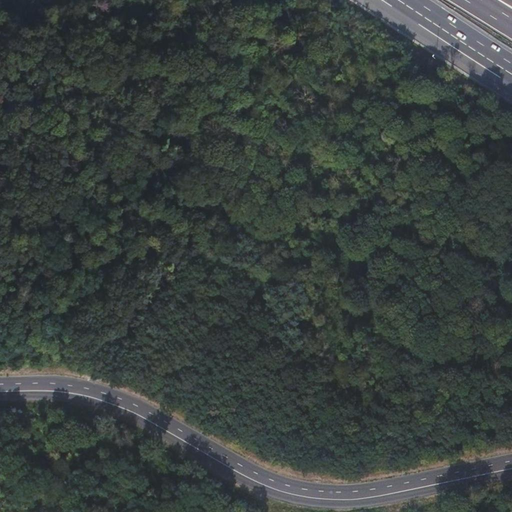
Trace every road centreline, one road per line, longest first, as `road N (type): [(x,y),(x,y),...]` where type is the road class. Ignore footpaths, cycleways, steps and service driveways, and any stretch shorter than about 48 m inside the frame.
road 1 (tertiary): [(0,391),(61,391),(120,407),(244,475),(303,496),(376,496),(511,468)]
road 2 (motorway): [(408,0),(511,68)]
